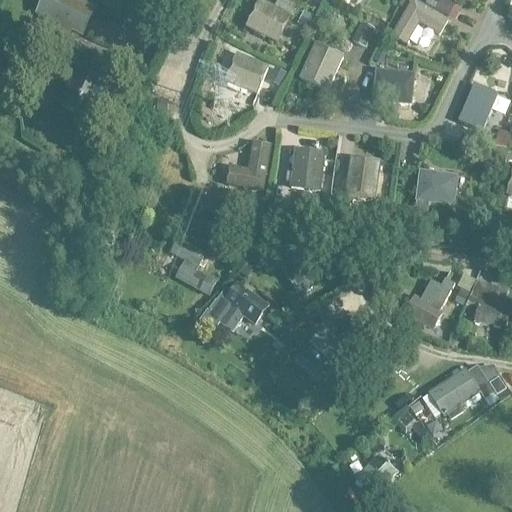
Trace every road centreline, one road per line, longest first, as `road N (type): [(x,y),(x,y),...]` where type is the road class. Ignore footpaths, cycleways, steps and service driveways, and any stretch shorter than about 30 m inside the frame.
road 1 (track): [(511,268),(214,224),(85,179),(0,130)]
road 2 (track): [(361,245),(365,301),(402,338),(428,352),(511,366)]
